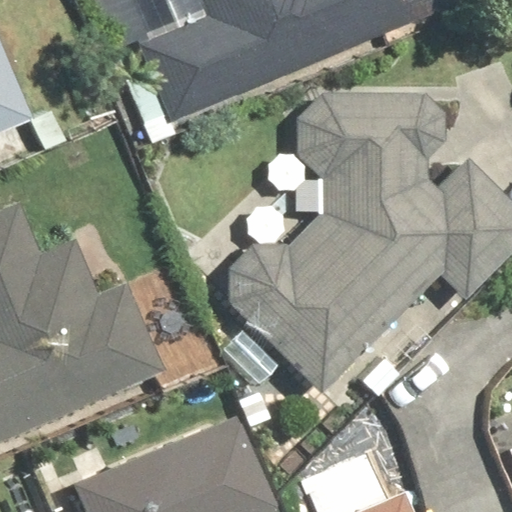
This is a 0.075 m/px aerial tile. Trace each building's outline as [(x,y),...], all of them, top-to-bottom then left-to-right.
[(182,0),(189,15),(125,42),(162,128),(443,9),(439,0),(182,0)] [(0,136),(24,127),(0,64),(0,136)] [(212,297),(299,380),(418,255),(448,283),(511,216),(511,201),(451,144),(421,175),(410,165),(410,146),(428,128),(428,97),(409,80),(307,78),(280,105),(280,141),(306,164),(306,194),(270,230),(234,231),(210,258),(212,297)] [(0,445),(154,387),(119,297),(91,308),(68,249),(33,262),(12,208),(0,212),(0,445)] [(57,511),(256,511),(265,509),(228,423),(51,498),(57,511)] [(339,511),(511,511),(511,440),(489,450),(511,506),(511,511),(398,511),(390,492),(339,511)]
